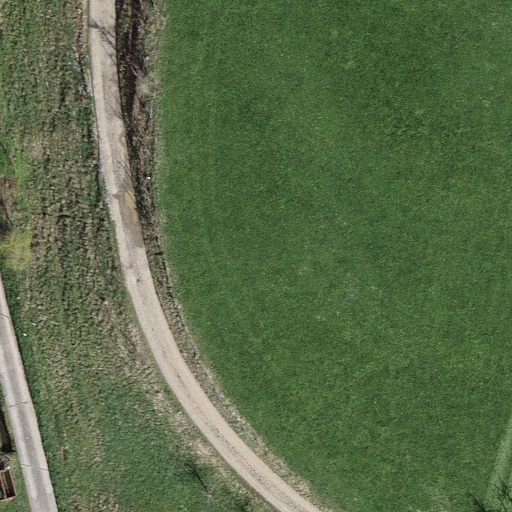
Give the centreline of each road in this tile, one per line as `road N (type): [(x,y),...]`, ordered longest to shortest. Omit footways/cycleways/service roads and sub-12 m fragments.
road 1 (track): [(315,511),(185,402),(112,183),(106,0)]
road 2 (track): [(0,299),(56,511)]
